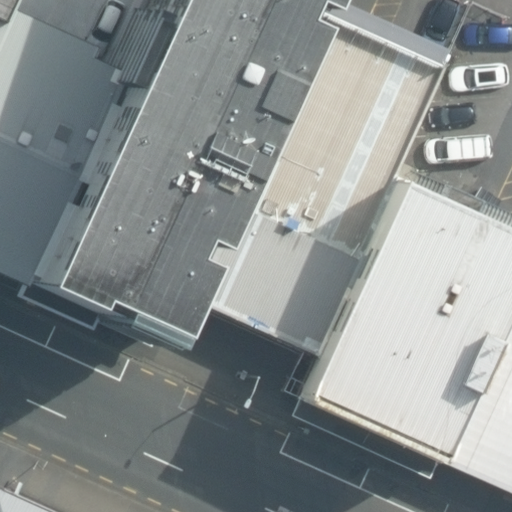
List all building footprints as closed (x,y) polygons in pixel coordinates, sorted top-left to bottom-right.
[(134,0),(0,0),(0,263),(11,268),(134,0)] [(300,0),(134,0),(11,268),(160,326),(300,0)] [(434,74),(303,16),(180,295),(301,352),(434,74)] [(511,285),(511,237),(394,181),(284,397),(432,459),(511,285)] [(511,285),(432,459),(511,495),(511,285)] [(77,511),(6,480),(3,485),(0,492),(0,511),(77,511)]
